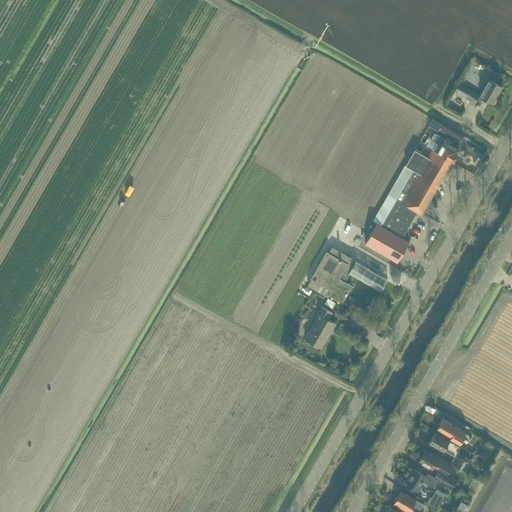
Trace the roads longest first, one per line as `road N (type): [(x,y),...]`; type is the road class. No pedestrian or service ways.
road 1 (tertiary): [(294,511),(511,136)]
road 2 (unclassified): [(352,511),(511,237)]
road 3 (track): [(504,149),(248,0)]
